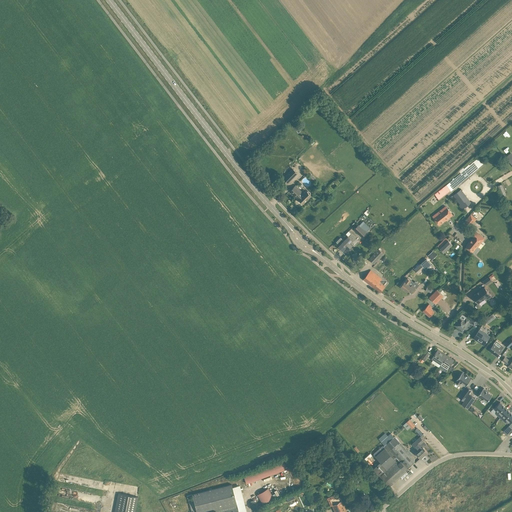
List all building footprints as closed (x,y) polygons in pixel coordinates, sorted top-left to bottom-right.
[(460,173),(450,182),(454,188),(473,172),(467,166),(464,169),(463,168),(459,171),(460,173)] [(293,168),(288,173),(292,178),(297,173),(293,168)] [(446,184),(434,193),(439,199),(451,191),(446,184)] [(294,186),(290,190),(298,198),(303,203),(311,195),(306,190),(303,194),(302,193),(301,193),(294,186)] [(453,194),(460,204),(461,203),(464,208),(471,203),(460,189),(453,194)] [(433,216),(432,217),(439,225),(446,219),(449,217),(452,214),(446,206),(445,206),(447,209),(443,212),(442,210),(433,217),(433,216)] [(342,213),(338,209),(330,218),(333,220),(331,222),(330,223),(330,222),(329,224),(324,229),(327,232),(326,232),(328,234),(329,234),(332,237),(338,230),(333,225),(334,224),(334,225),(336,222),(334,221),(342,213)] [(464,221),(470,226),(475,219),(470,214),(464,221)] [(358,224),(354,229),(362,237),(367,232),(359,225),(358,224)] [(473,237),(466,246),(475,254),(480,248),(478,247),(485,238),(474,229),(470,234),(473,237)] [(340,237),(336,241),(339,244),(338,246),(343,250),(346,248),(348,250),(353,244),(352,243),(356,238),(349,231),(346,234),(348,235),(343,240),(340,237)] [(437,245),(444,252),(452,244),(446,238),(437,245)] [(369,259),(374,264),(384,253),(379,249),(369,259)] [(433,251),(428,255),(432,260),(437,255),(433,251)] [(426,258),(421,264),(424,268),(426,269),(431,264),(426,258)] [(420,263),(414,269),(418,273),(424,268),(421,264),(420,263)] [(379,281),(382,278),(371,270),(364,279),(380,292),(385,286),(379,281)] [(486,285),(492,280),(491,278),(489,276),(483,281),(486,285)] [(408,283),(411,280),(408,277),(401,287),(407,291),(409,290),(412,292),(416,287),(413,284),(411,286),(408,283)] [(473,296),(478,303),(486,297),(487,299),(492,296),(485,287),(473,296)] [(437,289),(427,300),(430,303),(429,304),(432,307),(443,295),(441,293),(437,289)] [(423,310),(430,316),(435,311),(431,308),(432,307),(429,304),(423,310)] [(460,317),(455,325),(462,329),(463,328),(464,329),(469,320),(466,318),(465,320),(460,317)] [(479,329),(474,337),(478,340),(479,339),(481,341),(485,344),(489,337),(486,335),(486,334),(479,329)] [(496,340),(489,349),(497,356),(502,350),(500,348),(502,345),(496,340)] [(439,367),(441,365),(443,361),(447,355),(438,349),(435,354),(431,360),(432,360),(431,363),(439,367)] [(419,360),(422,362),(430,353),(426,350),(419,360)] [(443,361),(441,365),(440,365),(447,370),(451,364),(454,360),(447,355),(443,361)] [(505,356),(502,360),(511,367),(511,360),(511,361),(505,356)] [(457,379),(455,382),(459,385),(461,382),(466,386),(471,378),(462,372),(462,373),(461,372),(459,375),(460,376),(457,379)] [(467,386),(463,392),(468,395),(472,390),(467,386)] [(489,391),(484,388),(478,395),(487,402),(492,395),(488,392),(489,391)] [(469,394),(462,404),(463,405),(468,408),(475,398),(469,394)] [(500,402),(494,407),(498,410),(495,413),(500,417),(508,409),(500,402)] [(511,413),(508,409),(500,417),(505,422),(507,420),(510,423),(511,420),(511,413)] [(410,419),(403,425),(407,429),(410,426),(412,428),(415,425),(410,419)] [(391,433),(381,441),(384,445),(394,436),(391,433)] [(373,472),(381,481),(388,487),(400,476),(402,478),(407,473),(406,472),(406,471),(408,469),(409,467),(415,461),(399,444),(400,442),(395,436),(394,436),(384,445),(383,446),(385,448),(376,456),(382,463),(373,472)] [(423,446),(427,443),(420,436),(412,444),(418,450),(416,452),(421,458),(428,452),(423,446)] [(245,483),(286,469),(284,461),(243,475),(245,483)] [(238,511),(232,484),(192,494),(196,511),(204,511),(215,509),(215,511),(238,511)] [(257,493),(262,503),(273,498),(268,488),(257,493)] [(118,493),(114,511),(134,511),(138,497),(118,493)] [(333,495),(327,498),(330,505),(332,505),(334,510),(338,509),(338,510),(340,510),(341,511),(345,509),(339,496),(334,499),(333,495)]
